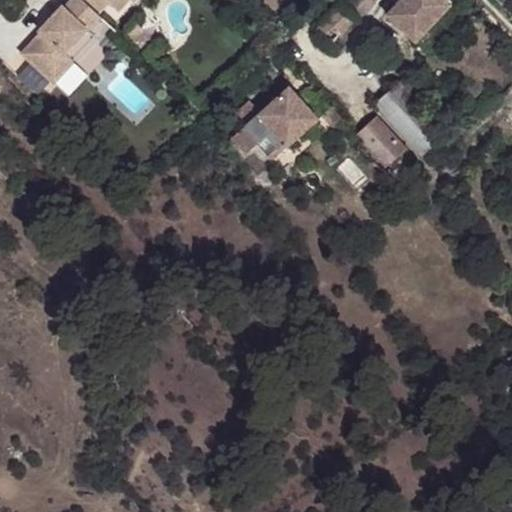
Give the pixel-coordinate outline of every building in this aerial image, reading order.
[(52,24),(48,29),(24,53),(56,83),(77,62),(76,61),(68,53),(91,31),(93,33),(106,19),(102,16),(114,5),(123,14),(133,3),(130,0),(75,0),(67,8),(66,6),(50,22),(52,24)] [(357,20),(374,2),(372,0),(344,0),(341,4),(357,20)] [(402,0),(388,14),(417,44),(453,7),(446,0),(402,0)] [(341,4),(315,30),(331,46),(357,20),(341,4)] [(68,53),(76,61),(98,38),(93,33),(91,31),(68,53)] [(364,58),(381,74),(397,57),(380,41),(364,58)] [(413,74),(380,107),(426,155),(448,133),(417,101),(429,90),(413,74)] [(248,128),(234,141),(247,155),(257,146),(261,143),(267,137),(280,149),(286,143),(289,148),(321,118),(291,87),(260,117),(255,111),(242,122),(248,128)] [(343,116),(333,106),(324,115),(334,125),(343,116)] [(379,118),(359,137),(389,167),(408,149),(379,118)] [(257,146),(272,164),(283,154),(289,148),(286,143),(280,149),(267,137),(261,143),(257,146)] [(398,176),(391,168),(385,173),(392,181),(398,176)]
